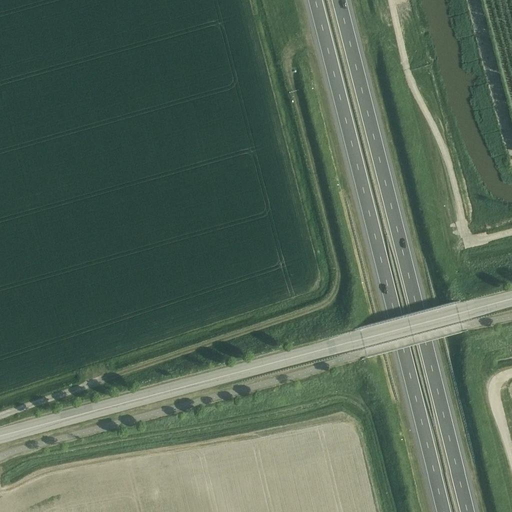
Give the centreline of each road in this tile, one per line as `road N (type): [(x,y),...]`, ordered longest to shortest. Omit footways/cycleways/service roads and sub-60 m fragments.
road 1 (tertiary): [(0,437),(511,299)]
road 2 (trunk): [(309,0),(440,511)]
road 3 (trunk): [(470,511),(340,0)]
